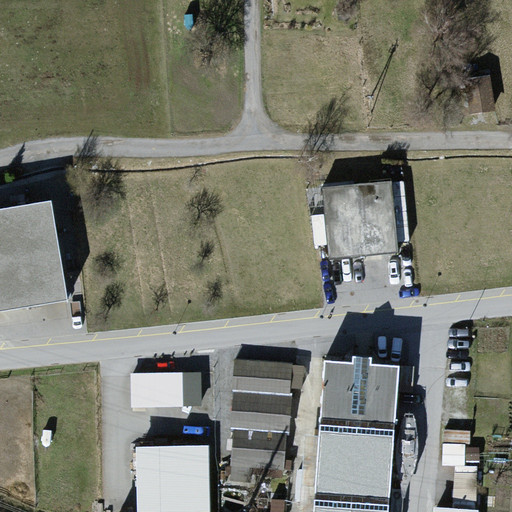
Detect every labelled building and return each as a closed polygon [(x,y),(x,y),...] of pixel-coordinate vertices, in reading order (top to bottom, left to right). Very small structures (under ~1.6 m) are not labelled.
[(468,116),(494,116),(493,78),(467,79),(468,116)] [(392,186),(323,192),(329,262),(398,256),(392,186)] [(52,206),(0,215),(0,315),(70,304),(52,206)] [(290,369),(235,366),(228,470),(283,474),(290,369)] [(391,511),(402,373),(326,367),(315,511),(391,511)] [(199,378),(130,379),(131,411),(200,411),(199,378)] [(207,511),(207,451),(136,452),(137,511),(207,511)] [(455,499),(477,500),(479,468),(457,466),(455,499)]
